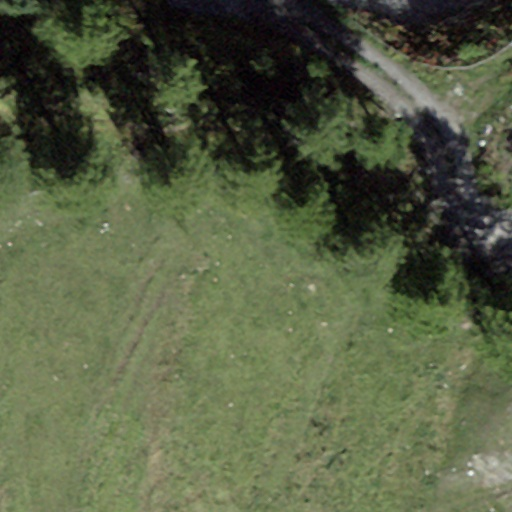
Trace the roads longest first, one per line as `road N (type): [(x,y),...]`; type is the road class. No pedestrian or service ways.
road 1 (track): [(262,0),(320,24),(404,79),(459,143)]
road 2 (track): [(511,252),(474,243),(462,209),(459,143)]
